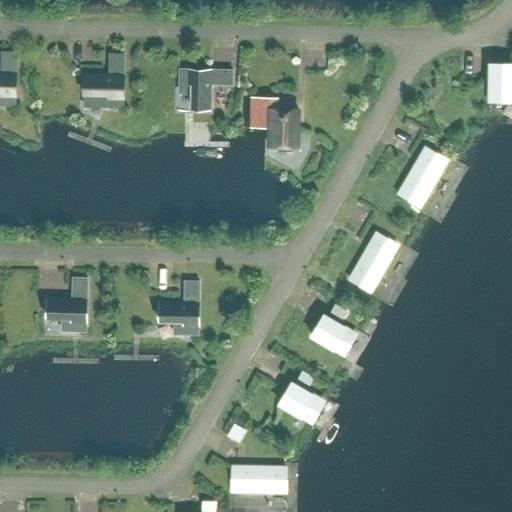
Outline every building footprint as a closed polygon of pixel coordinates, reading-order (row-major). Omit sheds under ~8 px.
[(0,104),(15,105),(16,52),(1,52),(1,73),(0,73),(0,104)] [(107,107),(123,108),(123,91),(125,53),(117,53),(108,52),(108,73),(82,73),(82,95),(98,96),(97,107),(107,107)] [(490,97),(504,97),(511,98),(511,90),(511,89),(511,64),(490,64),(489,89),(490,89),(490,97)] [(233,69),(180,68),(180,92),(193,92),(192,109),(211,109),(211,84),(232,84),(233,69)] [(278,97),(270,97),(268,143),(273,143),(273,147),(293,147),(293,143),(298,144),(299,109),(277,108),(278,97)] [(398,194),(419,206),(423,199),(425,201),(442,172),(440,171),(446,160),(425,148),(398,194)] [(376,233),(349,279),(370,291),(374,284),(376,286),(393,257),(390,256),(397,245),(376,233)] [(46,316),(63,317),(62,329),(86,330),(87,278),(72,277),(72,299),(47,298),(46,316)] [(175,321),(175,333),(198,334),(200,281),(184,281),(184,303),(159,302),(158,320),(175,321)] [(320,312),(308,333),(340,352),(353,331),(320,312)] [(291,382),(279,403),(301,416),(302,415),(309,419),(319,401),(312,397),(313,395),(291,382)] [(226,436),(238,442),(246,430),(233,423),(226,436)] [(232,490),(239,490),(239,493),(272,494),(272,491),(285,491),(285,467),(232,466),(232,490)] [(202,511),(214,511),(215,502),(203,502),(202,511)]
